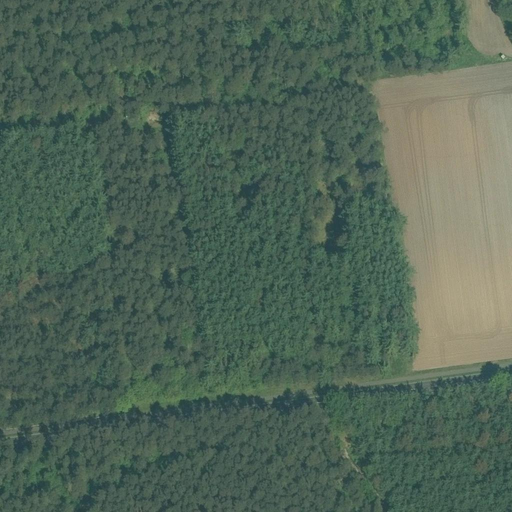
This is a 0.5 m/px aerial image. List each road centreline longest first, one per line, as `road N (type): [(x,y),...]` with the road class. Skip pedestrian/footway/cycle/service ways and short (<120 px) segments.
road 1 (tertiary): [(511,376),(0,446)]
road 2 (track): [(0,143),(190,123),(489,56),(495,47)]
road 3 (track): [(379,511),(314,402)]
